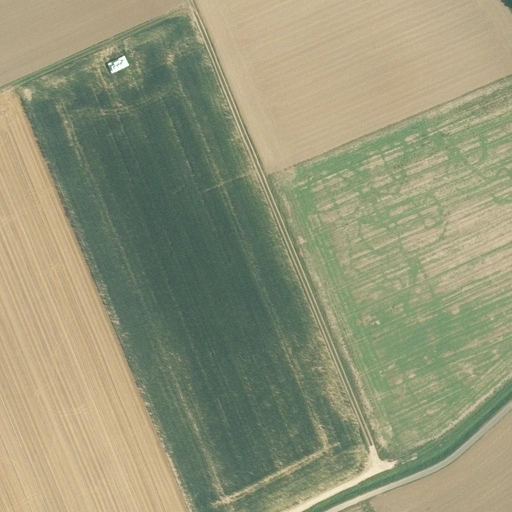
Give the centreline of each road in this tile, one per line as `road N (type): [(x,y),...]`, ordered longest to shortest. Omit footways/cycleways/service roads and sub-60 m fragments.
road 1 (track): [(193,0),(381,469)]
road 2 (track): [(511,381),(438,446),(296,511)]
road 3 (track): [(198,11),(0,100)]
road 4 (track): [(511,408),(451,461),(333,511)]
